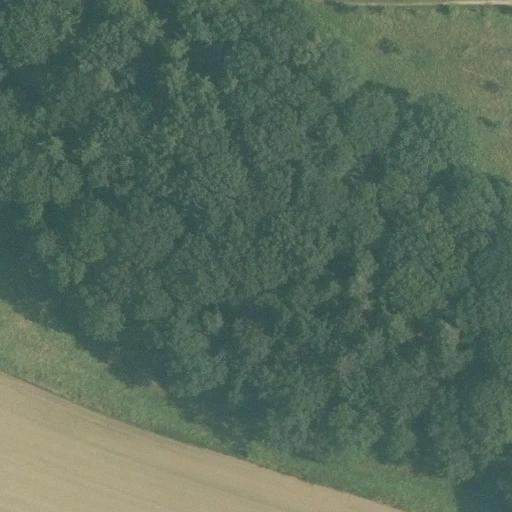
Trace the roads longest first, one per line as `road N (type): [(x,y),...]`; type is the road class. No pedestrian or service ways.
road 1 (track): [(511,247),(436,233),(384,186),(222,0)]
road 2 (track): [(511,2),(316,0)]
